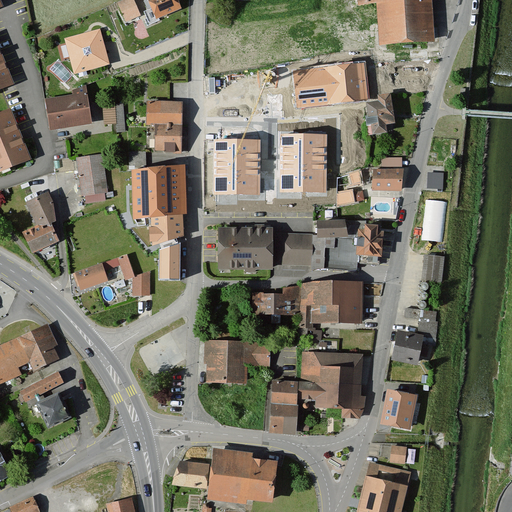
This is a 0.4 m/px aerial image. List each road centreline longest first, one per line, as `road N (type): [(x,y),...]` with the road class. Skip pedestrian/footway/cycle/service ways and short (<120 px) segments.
road 1 (residential): [(364,427),(433,99),(466,0)]
road 2 (residential): [(197,0),(192,300)]
road 3 (residential): [(0,499),(139,435)]
road 4 (secondary): [(0,262),(54,302),(99,354)]
road 5 (residential): [(192,300),(193,432)]
